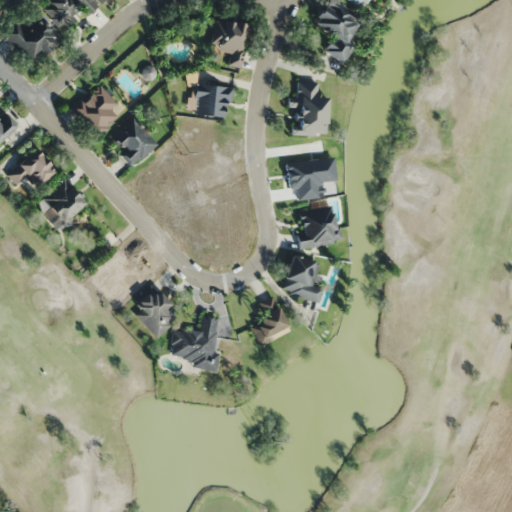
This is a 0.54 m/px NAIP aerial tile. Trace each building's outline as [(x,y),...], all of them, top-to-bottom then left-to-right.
[(55,26),(83,3),(89,10),(93,7),(87,0),(43,0),(38,5),(55,26)] [(346,0),(359,11),(367,0),(346,0)] [(344,43),(357,20),(324,1),(312,23),(333,35),(323,51),(344,62),(352,48),(344,43)] [(1,34),(29,65),(58,39),(37,16),(23,29),(15,21),(1,34)] [(240,67),(246,23),(214,18),(210,50),(229,52),(228,65),(240,67)] [(327,97),(317,97),(317,82),(297,81),(296,106),(297,106),(295,134),(325,135),(327,97)] [(70,110),(98,136),(117,115),(110,109),(117,101),(97,82),(70,110)] [(226,118),(230,87),(195,82),(191,113),(226,118)] [(0,138),(14,134),(8,118),(0,121),(0,138)] [(132,166),(155,143),(131,118),(108,141),(132,166)] [(24,178),(36,190),(55,172),(32,148),(5,175),(15,186),(24,178)] [(38,200),(59,223),(83,202),(62,179),(38,200)] [(297,209),(298,246),(337,245),(336,207),(297,209)] [(316,263),(290,255),(279,290),(317,303),(322,288),(309,284),(316,263)] [(155,338),(178,315),(149,285),(132,301),(139,308),(133,314),(155,338)] [(258,346),(288,331),(271,297),(260,302),(265,314),(247,322),(258,346)] [(213,351),(217,317),(201,315),(199,332),(173,329),(170,356),(192,359),(191,367),(217,371),(219,352),(213,351)]
